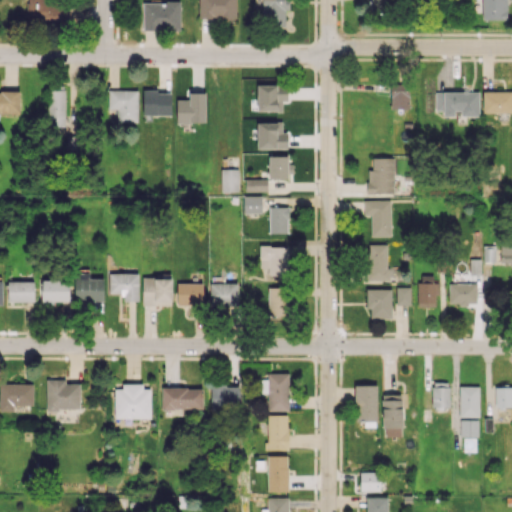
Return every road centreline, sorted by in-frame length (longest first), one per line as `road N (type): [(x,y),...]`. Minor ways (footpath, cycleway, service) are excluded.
road 1 (residential): [(511,47),(0,55)]
road 2 (residential): [(511,346),(0,345)]
road 3 (residential): [(328,0),(328,511)]
